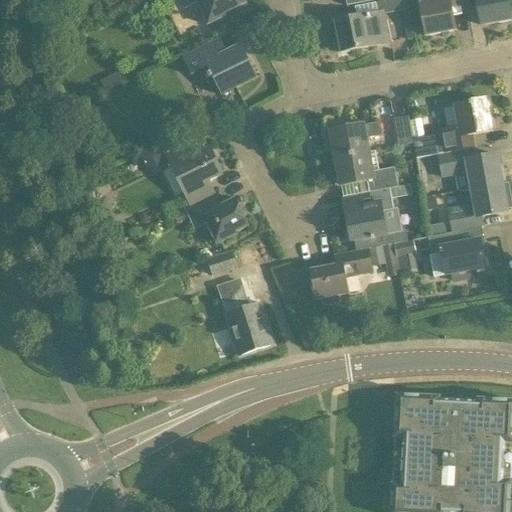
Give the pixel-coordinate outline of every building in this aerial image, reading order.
[(207,25),(225,16),(223,13),(243,3),(241,0),(179,0),(183,8),(196,2),(207,25)] [(397,0),(376,4),(378,14),(335,23),(341,53),(389,44),(383,15),(408,10),(406,0),(397,0)] [(418,0),(420,4),(426,37),(455,31),(453,17),(466,15),(462,0),(418,0)] [(465,0),(468,14),(480,12),(482,26),(510,21),(506,0),(465,0)] [(192,76),(207,68),(220,95),(257,77),(241,45),(226,53),(219,38),(182,56),(192,76)] [(476,149),(473,136),(493,132),(487,102),(444,110),(448,129),(434,132),(435,136),(413,140),(414,145),(416,159),(437,155),(438,156),(476,149)] [(398,147),(414,145),(413,140),(409,118),(393,120),(398,147)] [(379,124),(363,127),(330,133),(335,160),(368,153),(366,139),(382,136),(379,124)] [(210,147),(198,153),(191,140),(165,152),(191,205),(215,193),(209,179),(222,173),(210,147)] [(158,146),(140,155),(148,173),(167,164),(158,146)] [(498,156),(478,160),(476,149),(438,156),(442,180),(456,177),(458,193),(466,192),(503,184),(498,156)] [(393,169),(372,173),(368,153),(335,160),(340,188),(367,183),(369,193),(397,188),(393,169)] [(484,228),(482,217),(508,212),(503,184),(466,192),(468,206),(447,210),(452,234),(481,229),(484,228)] [(409,187),(354,198),(343,200),(346,218),(351,243),(362,241),(364,250),(387,245),(385,236),(386,236),(382,214),(394,212),(391,201),(411,197),(409,187)] [(194,228),(206,222),(216,244),(236,234),(235,232),(248,226),(235,199),(221,206),(216,195),(185,210),(194,228)] [(471,277),(470,271),(486,268),(483,252),(485,252),(481,229),(452,234),(428,239),(431,256),(443,254),(447,275),(452,274),(454,280),(456,282),(469,280),(471,277)] [(382,248),(389,278),(399,276),(393,245),(382,248)] [(317,300),(348,294),(346,279),(373,274),(368,250),(335,256),(337,268),(312,272),(317,300)] [(207,261),(212,278),(237,270),(232,252),(207,261)] [(216,287),(225,315),(238,357),(273,345),(260,303),(249,307),(240,279),(216,287)] [(394,485),(392,511),(509,511),(511,482),(503,482),(505,444),(511,444),(511,402),(477,400),(477,403),(439,401),(439,398),(398,396),(396,439),(405,439),(403,486),(394,485)]
